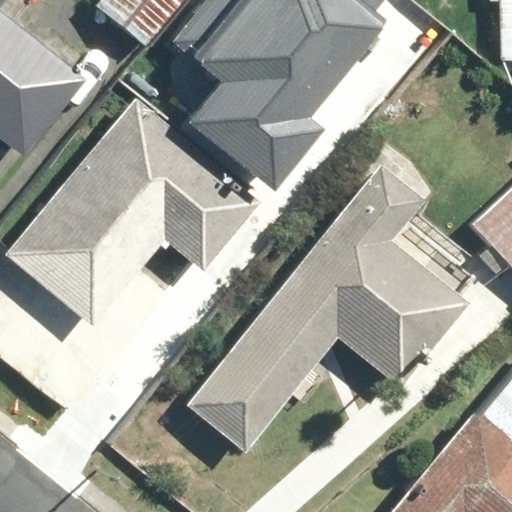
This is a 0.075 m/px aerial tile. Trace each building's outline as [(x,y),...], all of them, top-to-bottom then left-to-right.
[(0,0),(0,148),(63,74),(0,20),(0,0)] [(88,0),(128,36),(160,0),(88,0)] [(224,73),(185,127),(274,190),(322,123),(310,114),(392,0),(209,0),(180,41),(224,73)] [(511,0),(493,0),(496,61),(511,60),(511,0)] [(186,273),(243,204),(203,172),(205,170),(121,102),(0,247),(0,263),(78,327),(149,242),(186,273)] [(323,335),(385,384),(452,298),(390,250),(421,211),(362,165),(182,392),(241,438),(323,335)] [(511,169),(457,222),(511,279),(511,169)] [(511,511),(511,362),(468,416),(463,412),(392,498),(409,511),(511,511)]
